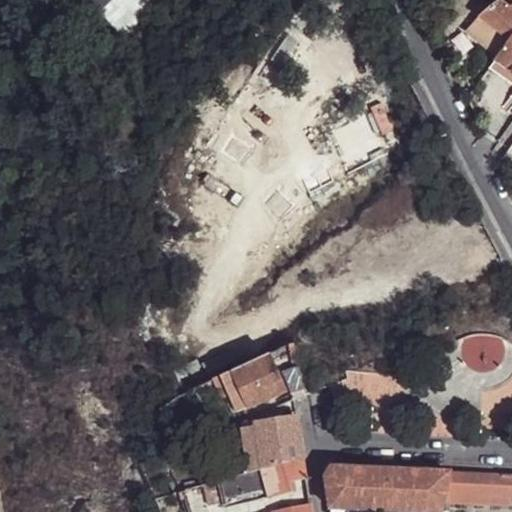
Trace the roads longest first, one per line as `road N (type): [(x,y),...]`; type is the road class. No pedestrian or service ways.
road 1 (residential): [(403,0),(511,232)]
road 2 (residential): [(315,456),(511,456)]
